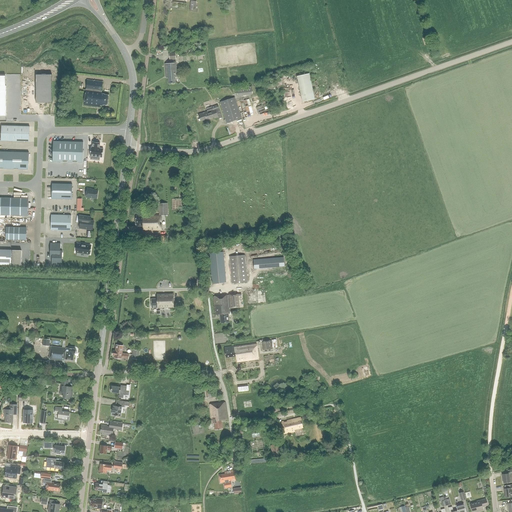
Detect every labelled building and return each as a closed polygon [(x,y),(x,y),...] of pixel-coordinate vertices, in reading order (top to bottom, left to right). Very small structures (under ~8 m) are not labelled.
[(175,78),(177,77),(176,62),(166,62),(167,64),(165,64),(166,78),(168,78),(168,84),(176,84),(175,78)] [(302,102),(315,99),(309,74),(297,76),(302,102)] [(36,75),(36,103),(52,103),(52,75),(36,75)] [(101,94),(103,82),(87,80),(84,105),(99,107),(100,105),(102,106),(102,105),(107,106),(108,95),(104,95),(104,94),(101,94)] [(237,95),(252,94),(252,86),(236,87),(237,95)] [(220,102),(226,119),(227,123),(241,118),(234,97),(220,102)] [(217,114),(220,113),(218,105),(211,107),(212,110),(198,114),(200,121),(207,119),(207,120),(210,119),(210,118),(214,117),(214,118),(218,117),(217,114)] [(1,141),(29,142),(29,126),(1,126),(1,141)] [(53,141),(52,162),(82,163),(83,142),(53,141)] [(91,147),(90,156),(95,157),(95,160),(99,161),(100,157),(102,158),(103,149),(99,148),(100,143),(93,142),(92,147),(91,147)] [(0,168),(28,170),(29,153),(0,151),(0,168)] [(52,184),(51,199),(72,199),(72,184),(52,184)] [(91,190),(91,189),(87,188),(86,197),(97,199),(98,191),(91,190)] [(0,197),(0,214),(28,216),(28,199),(0,197)] [(143,215),(136,215),(136,226),(143,226),(143,230),(162,230),(162,225),(160,225),(160,221),(161,221),(161,215),(168,215),(167,203),(158,203),(158,214),(159,214),(159,215),(145,215),(143,215)] [(71,215),(51,215),(51,230),(71,231),(71,215)] [(91,217),(79,216),(78,222),(80,223),(79,228),(92,230),(94,221),(90,221),(91,217)] [(26,240),(26,228),(6,227),(6,240),(26,240)] [(52,258),(51,265),(61,266),(62,251),(60,251),(60,243),(50,243),(50,258),(52,258)] [(90,246),(77,244),(76,252),(89,254),(90,246)] [(11,250),(0,249),(0,264),(11,265),(12,265),(21,265),(21,250),(12,250),(12,251),(11,251),(11,250)] [(222,251),(208,253),(211,283),(225,282),(222,251)] [(232,283),(247,282),(245,255),(230,256),(232,283)] [(283,257),(253,260),(254,268),(284,266),(283,257)] [(157,309),(163,309),(174,308),(173,294),(157,294),(157,299),(151,299),(152,308),(157,308),(157,309)] [(238,294),(236,294),(213,296),(215,315),(220,314),(221,323),(229,322),(228,313),(229,313),(229,308),(239,307),(238,294)] [(49,346),(50,340),(36,338),(35,341),(43,342),(43,345),(49,346)] [(272,349),(271,340),(262,341),(263,350),(272,349)] [(254,360),(254,361),(258,360),(256,343),(224,348),(226,357),(236,356),(237,363),(245,362),(245,361),(254,360)] [(114,358),(117,358),(118,359),(119,360),(120,359),(121,359),(121,358),(128,359),(129,354),(122,353),(123,346),(116,345),(115,351),(113,351),(112,355),(114,356),(114,358)] [(60,360),(60,361),(62,361),(62,362),(60,362),(60,364),(64,365),(65,359),(73,360),(74,354),(75,354),(75,353),(76,353),(76,351),(75,350),(75,349),(51,346),(49,359),(60,360)] [(72,399),(72,394),(71,394),(72,387),(68,386),(68,380),(62,380),(61,393),(64,393),(63,398),(72,399)] [(126,390),(127,386),(121,385),(121,387),(112,386),(111,392),(119,393),(119,398),(123,398),(123,395),(125,395),(126,395),(128,395),(129,391),(126,390)] [(26,395),(20,395),(19,395),(19,401),(30,401),(30,396),(29,395),(29,392),(26,392),(26,395)] [(121,407),(122,407),(123,407),(124,405),(129,406),(129,402),(116,400),(115,406),(113,406),(113,408),(112,413),(112,415),(120,416),(121,407)] [(227,420),(225,402),(209,404),(211,417),(212,417),(213,424),(214,424),(215,429),(222,428),(221,420),(227,420)] [(17,408),(17,405),(17,404),(12,404),(10,404),(10,407),(8,407),(8,410),(6,410),(5,410),(5,414),(4,418),(5,418),(5,422),(13,422),(13,415),(17,415),(17,408)] [(35,410),(35,407),(29,407),(29,410),(24,410),(23,423),(33,423),(33,410),(35,410)] [(55,414),(58,414),(58,419),(69,421),(70,413),(62,412),(62,408),(55,407),(55,414)] [(287,421),(283,422),(283,421),(281,421),(284,433),(294,431),(294,429),(303,428),(300,417),(287,420),(287,421)] [(110,421),(109,426),(101,425),(100,433),(102,433),(102,435),(112,436),(113,429),(121,430),(123,423),(110,421)] [(53,445),(54,443),(49,443),(49,441),(44,441),(44,448),(52,448),(53,447),(54,447),(54,450),(57,450),(56,454),(61,454),(61,453),(64,453),(65,447),(53,445)] [(279,454),(277,444),(270,445),(272,455),(279,454)] [(9,445),(8,452),(8,458),(12,459),(16,460),(18,446),(9,445)] [(26,457),(27,446),(20,445),(19,451),(23,452),(22,456),(26,457)] [(111,451),(111,447),(101,445),(99,453),(106,454),(107,450),(111,451)] [(64,463),(56,462),(56,459),(47,458),(46,467),(50,468),(55,468),(63,469),(64,463)] [(112,466),(110,465),(100,464),(99,473),(106,473),(107,470),(111,470),(112,466)] [(10,466),(10,469),(6,469),(5,477),(16,478),(17,473),(20,474),(21,467),(10,466)] [(509,474),(509,473),(502,474),(503,483),(511,481),(511,480),(511,477),(511,469),(509,470),(510,473),(509,474)] [(236,481),(234,470),(225,472),(225,474),(219,475),(220,483),(225,482),(227,481),(227,482),(236,481)] [(41,473),(40,478),(44,479),(43,483),(47,483),(46,490),(53,491),(53,490),(60,491),(60,490),(61,490),(61,488),(60,487),(61,484),(55,484),(55,483),(52,482),(52,478),(51,478),(51,474),(41,473)] [(108,485),(107,485),(107,482),(106,482),(101,481),(100,484),(96,484),(95,490),(102,491),(101,492),(107,493),(108,485)] [(15,499),(17,487),(10,486),(9,490),(3,489),(2,498),(15,499)] [(102,509),(102,508),(103,500),(97,499),(96,500),(91,499),(90,506),(97,507),(97,508),(102,509)] [(472,511),(476,511),(475,511),(477,511),(483,510),(482,507),(487,505),(486,499),(477,501),(477,502),(470,504),(472,511)] [(58,511),(60,504),(57,504),(57,501),(50,500),(50,504),(49,504),(47,511),(48,511),(58,511)] [(457,510),(457,511),(466,511),(464,503),(456,505),(457,510)]
